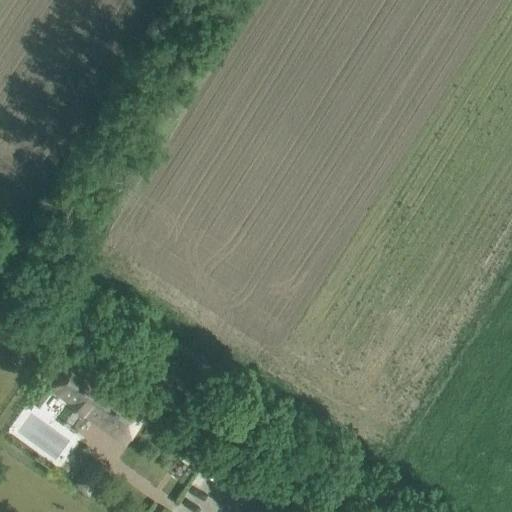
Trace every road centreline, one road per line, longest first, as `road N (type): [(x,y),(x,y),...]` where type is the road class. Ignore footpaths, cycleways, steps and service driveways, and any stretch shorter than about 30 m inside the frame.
road 1 (secondary): [(387,511),(0,261)]
road 2 (track): [(201,0),(33,282)]
